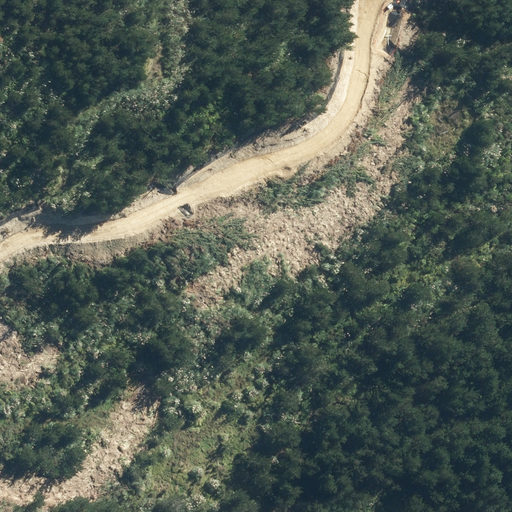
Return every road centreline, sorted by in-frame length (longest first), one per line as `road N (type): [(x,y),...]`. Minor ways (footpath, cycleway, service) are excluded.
road 1 (trunk): [(415,0),(229,204),(144,274),(0,372)]
road 2 (trunk): [(0,344),(112,270),(199,196),(305,94),(385,0)]
